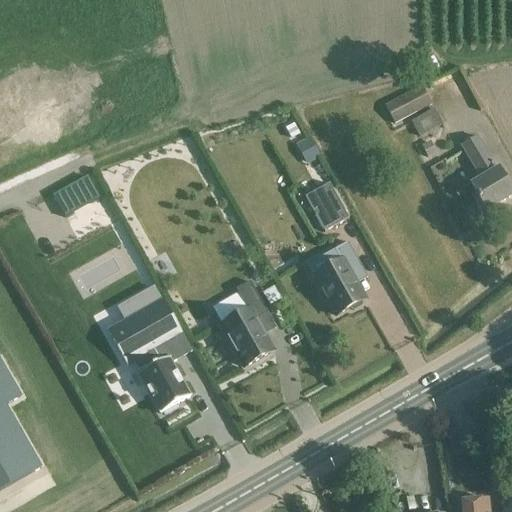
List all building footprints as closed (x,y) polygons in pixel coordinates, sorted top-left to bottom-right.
[(385,88),(372,91),(374,99),(387,96),(385,88)] [(421,88),(384,107),(394,126),(431,106),(421,88)] [(419,139),(442,126),(434,111),(410,124),(419,139)] [(476,137),(461,146),(480,179),(470,185),(486,212),(511,196),(511,192),(498,169),(496,170),(476,137)] [(306,164),(318,157),(308,140),(296,147),(306,164)] [(430,143),(421,147),(427,160),(435,156),(430,143)] [(50,191),(59,213),(94,199),(85,177),(50,191)] [(328,186),(304,199),(323,234),(348,220),(328,186)] [(341,262),(314,277),(322,291),(320,295),(324,303),(328,302),(336,317),(350,309),(354,311),(361,307),(361,303),(364,301),(349,274),(361,267),(348,243),(334,250),(341,262)] [(248,312),(221,327),(229,340),(226,344),(232,355),(237,355),(245,368),(273,353),(254,320),(267,313),(250,282),(236,290),(248,312)] [(148,352),(166,342),(181,333),(163,302),(108,332),(127,364),(148,352)] [(176,361),(166,342),(148,352),(156,366),(139,375),(161,414),(164,413),(165,416),(178,408),(177,405),(190,398),(171,364),(176,361)] [(0,491),(42,468),(7,406),(22,397),(0,359),(0,491)] [(511,511),(511,497),(502,498),(503,511),(511,511)] [(489,511),(488,500),(462,503),(462,511),(489,511)]
